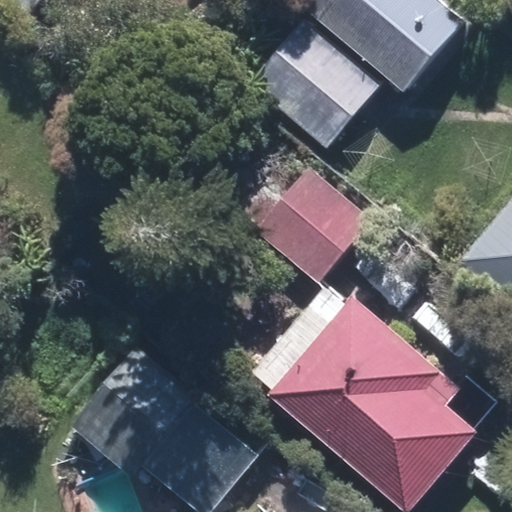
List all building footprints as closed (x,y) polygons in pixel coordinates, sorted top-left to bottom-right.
[(3,0),(36,26),(57,0),(3,0)] [(332,0),(326,7),(423,91),(483,23),(456,0),(332,0)] [(264,81),(340,148),(396,85),(320,17),(264,81)] [(266,228),(330,282),(384,219),(321,165),(266,228)] [(511,218),(479,258),(511,285),(511,218)] [(286,392),(427,510),(495,429),(463,403),(478,385),(369,295),(361,303),(338,284),(265,370),(289,389),(286,392)] [(155,466),(212,511),(226,511),(273,453),(209,400),(214,396),(153,346),(88,426),(148,474),(155,466)]
